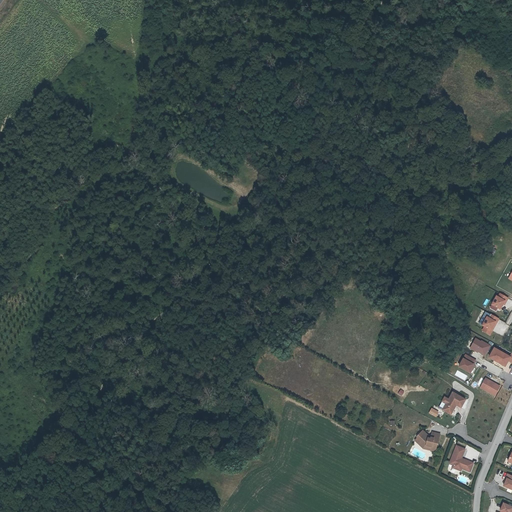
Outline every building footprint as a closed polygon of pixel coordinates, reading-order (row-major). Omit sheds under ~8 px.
[(489,308),(496,311),(497,309),(501,311),(507,296),(491,290),(489,295),(493,297),(489,308)] [(487,313),(478,330),(490,335),(499,319),(487,313)] [(485,356),(490,345),(474,337),(469,348),(485,356)] [(511,353),(511,352),(509,356),(493,347),(486,358),(504,368),(508,361),(511,363),(511,353)] [(469,374),(477,360),(464,353),(456,368),(469,374)] [(494,396),(500,385),(484,377),(479,388),(494,396)] [(449,400),(445,398),(442,402),(447,405),(443,411),(451,415),(455,408),(454,407),(455,405),(461,408),(466,400),(453,393),(449,400)] [(431,408),(428,413),(435,417),(438,411),(431,408)] [(429,437),(423,431),(417,438),(418,438),(415,441),(424,449),(426,447),(437,449),(438,445),(440,435),(432,433),(431,440),(428,439),(429,437)] [(457,447),(452,460),(455,462),(454,466),(453,468),(461,472),(462,469),(471,473),(474,464),(465,460),(464,461),(462,460),(466,450),(457,447)] [(511,476),(507,474),(505,478),(506,479),(504,483),(503,486),(511,489),(511,476)] [(500,511),(511,511),(511,506),(503,503),(500,511),(501,511),(500,511)]
